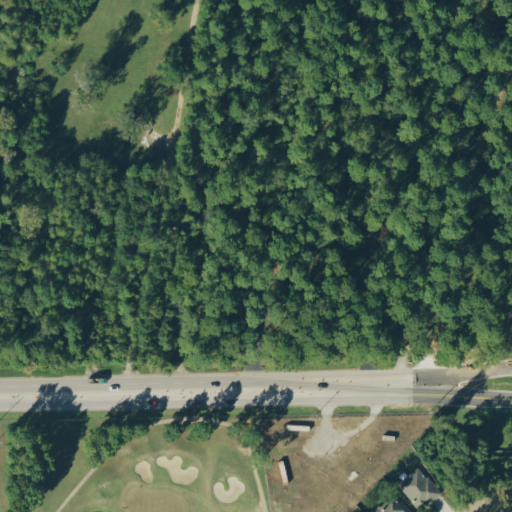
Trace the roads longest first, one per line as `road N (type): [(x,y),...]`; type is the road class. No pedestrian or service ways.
road 1 (tertiary): [(0,391),(260,384),(393,392)]
road 2 (tertiary): [(511,367),(463,371),(393,392)]
